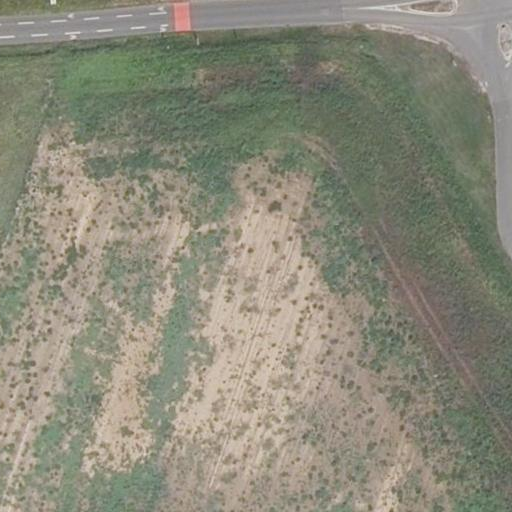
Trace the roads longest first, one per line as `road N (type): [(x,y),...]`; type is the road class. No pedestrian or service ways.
road 1 (secondary): [(310,8),(0,28)]
road 2 (secondary): [(310,8),(472,19)]
road 3 (unclassified): [(504,80),(511,219)]
